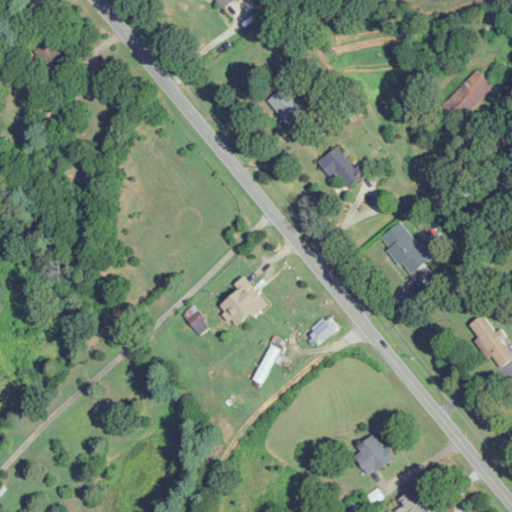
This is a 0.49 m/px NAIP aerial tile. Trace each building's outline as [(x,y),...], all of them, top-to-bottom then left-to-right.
[(210,0),(212,1),(213,0),(215,0),(224,10),(236,0),(210,0)] [(34,53),(52,76),(69,62),(51,39),(34,53)] [(493,86),(476,71),(444,106),(461,121),(493,86)] [(307,112),(286,86),(268,101),(289,126),(307,112)] [(347,190),(367,175),(360,165),(355,169),(338,147),(319,162),(331,177),(335,174),(347,190)] [(381,237),(408,276),(436,256),(425,242),(418,247),(402,223),(381,237)] [(267,305),(246,277),(234,285),(239,292),(220,306),(237,328),(267,305)] [(511,356),(503,340),(502,341),(487,314),(469,325),(487,355),(491,353),(500,368),(511,361),(511,356)] [(340,329),(330,317),(309,334),(319,346),(340,329)] [(281,351),(272,346),(253,380),(262,385),(281,351)] [(353,451),(369,475),(394,459),(378,435),(353,451)] [(397,511),(422,511),(429,508),(415,488),(398,499),(402,506),(396,510),(397,511)]
